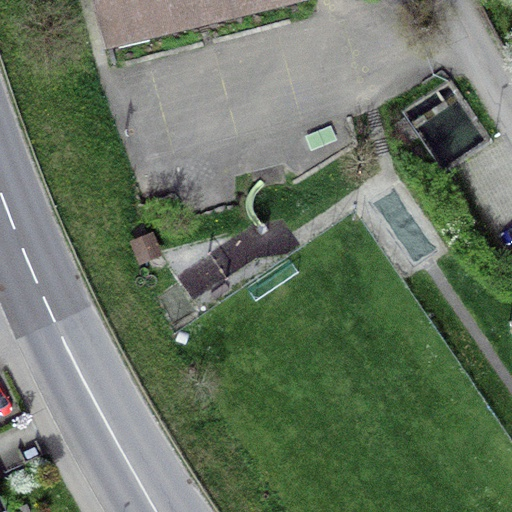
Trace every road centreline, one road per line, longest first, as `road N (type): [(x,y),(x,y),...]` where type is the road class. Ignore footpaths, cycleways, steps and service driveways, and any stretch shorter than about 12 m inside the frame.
road 1 (secondary): [(0,190),(43,301),(156,511)]
road 2 (residential): [(511,105),(448,0)]
